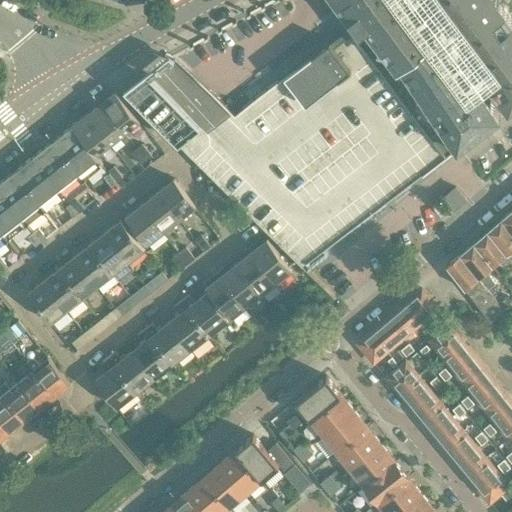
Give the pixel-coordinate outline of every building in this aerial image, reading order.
[(338,0),(359,28),(367,22),(399,64),(457,149),(483,129),(501,115),(490,101),(497,95),(508,110),(511,106),(511,19),(497,0),(338,0)] [(150,75),(127,93),(179,144),(224,188),(237,201),(244,209),(263,227),(267,231),(302,265),(304,264),(323,250),(421,175),(423,174),(440,161),(440,160),(455,149),(457,149),(399,64),(367,22),(359,28),(360,28),(354,33),(349,27),(349,26),(348,27),(348,28),(330,42),(329,41),(311,55),(250,101),(235,113),(196,78),(195,79),(171,96),(150,75)] [(115,90),(100,102),(125,134),(140,122),(115,90)] [(100,102),(86,113),(111,145),(125,134),(100,102)] [(86,113),(72,125),(87,144),(96,156),(111,145),(86,113)] [(72,125),(52,140),(67,159),(87,144),(72,125)] [(52,140),(33,155),(48,174),(67,159),(52,140)] [(87,144),(67,159),(83,180),(103,164),(96,156),(87,144)] [(142,144),(137,148),(146,159),(152,155),(142,144)] [(146,159),(137,148),(131,153),(140,164),(146,159)] [(33,155),(15,170),(30,189),(48,174),(33,155)] [(67,159),(48,174),(64,194),(83,180),(67,159)] [(108,171),(109,173),(117,182),(123,177),(114,166),(108,171)] [(15,170),(0,181),(0,190),(11,204),(30,189),(15,170)] [(117,182),(109,173),(103,177),(111,187),(117,182)] [(48,174),(30,189),(45,209),(64,194),(48,174)] [(174,179),(157,191),(179,219),(195,206),(174,179)] [(30,189),(11,204),(26,224),(45,209),(30,189)] [(0,190),(0,212),(11,204),(0,190)] [(157,191),(141,204),(163,232),(179,219),(157,191)] [(76,198),(71,203),(78,212),(84,208),(76,198)] [(440,199),(432,206),(440,216),(449,209),(440,199)] [(78,212),(71,203),(65,207),(73,217),(78,212)] [(11,204),(0,212),(0,229),(8,239),(26,224),(11,204)] [(163,232),(141,204),(125,217),(147,245),(163,232)] [(511,209),(501,219),(511,232),(511,209)] [(511,232),(501,219),(488,230),(511,261),(511,232)] [(121,220),(105,232),(128,261),(144,249),(121,220)] [(39,228),(33,232),(41,242),(46,238),(39,228)] [(511,261),(488,230),(474,242),(493,266),(499,260),(508,272),(511,269),(511,261)] [(41,242),(33,232),(28,237),(35,246),(41,242)] [(105,232),(90,245),(113,274),(128,261),(105,232)] [(195,239),(204,251),(210,246),(201,234),(195,239)] [(254,243),(248,247),(276,282),(291,270),(267,239),(257,247),(254,243)] [(474,242),(460,254),(488,289),(496,283),(486,271),(493,266),(474,242)] [(90,245),(74,257),(97,286),(113,274),(90,245)] [(185,247),(179,252),(188,263),(194,258),(185,247)] [(246,255),(236,263),(261,294),(276,282),(248,247),(243,251),(246,255)] [(188,263),(179,252),(172,257),(181,269),(188,263)] [(488,289),(460,254),(449,263),(449,268),(465,289),(491,322),(506,311),(488,289)] [(74,257),(59,269),(82,298),(97,286),(74,257)] [(223,267),(218,271),(246,306),(261,294),(236,263),(226,270),(223,267)] [(59,269),(43,281),(66,310),(82,298),(59,269)] [(162,271),(146,284),(152,292),(168,279),(162,271)] [(246,306),(218,271),(212,275),(215,279),(205,287),(230,318),(246,306)] [(66,310),(43,281),(28,293),(50,322),(66,310)] [(152,292),(146,284),(130,296),(136,304),(152,292)] [(422,288),(409,299),(425,318),(437,307),(422,288)] [(188,294),(181,300),(209,335),(227,320),(206,292),(194,302),(188,294)] [(121,316),(133,306),(136,304),(130,296),(115,308),(121,316)] [(409,299),(396,309),(412,329),(425,318),(409,299)] [(180,313),(169,322),(190,349),(209,335),(181,300),(174,306),(180,313)] [(115,308),(103,318),(99,320),(106,328),(121,316),(115,308)] [(396,309),(384,320),(399,339),(412,329),(396,309)] [(90,340),(102,330),(106,328),(99,320),(84,332),(90,340)] [(384,320),(371,331),(387,350),(399,339),(384,320)] [(32,336),(20,321),(5,332),(11,340),(17,348),(32,336)] [(439,328),(434,321),(430,325),(435,331),(439,328)] [(152,323),(145,329),(172,363),(190,349),(169,322),(158,330),(152,323)] [(431,339),(443,354),(462,339),(450,324),(431,339)] [(435,331),(430,325),(426,328),(431,334),(435,331)] [(143,342),(132,350),(154,378),(172,363),(145,329),(137,334),(143,342)] [(387,350),(371,331),(358,342),(373,361),(387,350)] [(0,336),(0,349),(11,340),(5,332),(0,336)] [(90,340),(84,332),(72,342),(78,350),(90,340)] [(443,354),(454,368),(473,353),(462,339),(443,354)] [(413,349),(408,343),(404,346),(410,353),(413,349)] [(427,344),(420,350),(423,354),(430,348),(427,344)] [(69,384),(48,358),(39,346),(24,358),(33,370),(53,396),(69,384)] [(404,346),(400,350),(406,356),(410,353),(404,346)] [(116,351),(108,357),(136,392),(154,378),(132,350),(121,359),(116,351)] [(420,356),(417,352),(411,357),(414,361),(420,356)] [(454,368),(465,382),(484,367),(473,353),(454,368)] [(136,392),(108,357),(101,363),(107,370),(95,379),(117,407),(136,392)] [(391,357),(387,361),(393,367),(397,363),(391,357)] [(387,377),(398,391),(417,375),(406,361),(387,377)] [(465,382),(476,396),(495,381),(484,367),(465,382)] [(445,368),(439,373),(442,377),(449,372),(445,368)] [(33,370),(18,382),(39,408),(53,396),(33,370)] [(445,381),(452,376),(449,372),(442,377),(445,381)] [(296,400),(310,418),(341,393),(327,375),(296,400)] [(398,391),(410,405),(429,389),(417,375),(398,391)] [(433,385),(440,380),(437,376),(430,381),(433,385)] [(440,380),(433,385),(437,389),(443,384),(440,380)] [(476,396),(487,410),(506,395),(495,381),(476,396)] [(18,382),(3,393),(24,419),(39,408),(18,382)] [(410,405),(421,419),(440,403),(429,389),(410,405)] [(3,393),(0,395),(0,420),(9,431),(24,419),(3,393)] [(310,418),(323,435),(354,410),(341,393),(310,418)] [(487,410),(498,424),(511,412),(511,402),(506,395),(487,410)] [(468,396),(462,401),(465,405),(471,400),(468,396)] [(465,405),(468,409),(474,404),(471,400),(465,405)] [(421,419),(432,432),(452,417),(440,403),(421,419)] [(462,408),(459,404),(453,409),(456,413),(462,408)] [(462,408),(456,413),(459,417),(466,412),(462,408)] [(323,435),(337,452),(368,427),(354,410),(323,435)] [(511,412),(498,424),(509,438),(511,435),(511,412)] [(432,432),(444,446),(463,430),(452,417),(432,432)] [(0,420),(0,438),(9,431),(0,420)] [(494,427),(490,423),(484,429),(487,433),(494,427)] [(294,431),(289,424),(280,432),(285,438),(294,431)] [(337,452),(350,468),(381,443),(368,427),(337,452)] [(494,427),(487,433),(490,437),(497,431),(494,427)] [(444,446),(455,460),(474,444),(463,430),(444,446)] [(481,432),(475,437),(478,441),(485,436),(481,432)] [(267,450),(253,434),(236,449),(262,479),(279,465),(285,472),(295,464),(276,442),(267,450)] [(478,441),(481,445),(488,440),(485,436),(478,441)] [(308,447),(303,441),(293,449),(298,455),(308,447)] [(350,468),(364,485),(395,460),(381,443),(350,468)] [(455,460),(466,473),(485,458),(474,444),(455,460)] [(313,454),(308,447),(298,455),(303,461),(313,454)] [(262,479),(236,449),(220,463),(246,493),(262,479)] [(466,473),(478,487),(497,471),(485,458),(466,473)] [(364,485),(378,502),(409,477),(395,460),(364,485)] [(498,465),(501,469),(507,464),(504,460),(498,465)] [(246,493),(220,463),(203,477),(229,507),(246,493)] [(507,464),(501,469),(504,473),(510,468),(507,464)] [(497,471),(478,487),(490,502),(509,486),(497,471)] [(335,481),(330,475),(320,482),(326,489),(335,481)] [(223,511),(229,507),(203,477),(187,491),(205,511),(223,511)] [(378,502),(385,511),(399,511),(422,494),(409,477),(378,502)] [(340,487),(335,481),(326,489),(331,495),(340,487)] [(205,511),(187,491),(170,505),(176,511),(205,511)] [(505,491),(501,494),(506,501),(510,497),(505,491)] [(399,511),(433,511),(436,510),(422,494),(399,511)] [(286,506),(278,497),(272,502),(279,511),(286,506)]
